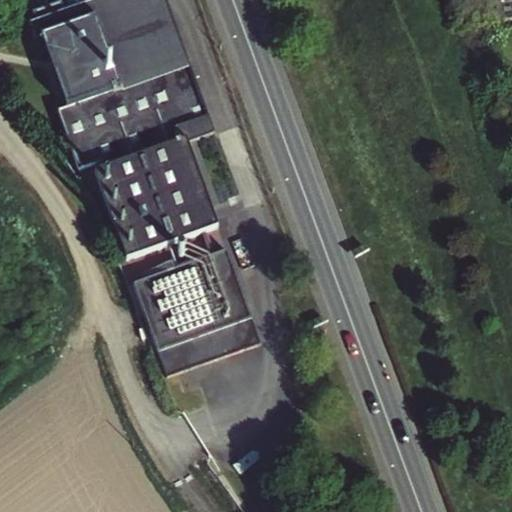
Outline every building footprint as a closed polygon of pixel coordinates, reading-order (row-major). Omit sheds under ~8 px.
[(68,107),(188,64),(164,0),(83,0),(26,21),(32,37),(42,34),(68,107)] [(68,107),(58,111),(80,170),(98,163),(101,169),(96,171),(127,257),(196,233),(204,230),(218,226),(186,140),(182,141),(179,135),(210,124),(188,64),(68,107)] [(151,338),(246,305),(226,247),(212,252),(204,230),(196,233),(204,255),(131,282),(151,338)] [(179,253),(180,251),(179,250),(179,248),(177,247),(175,247),(174,247),(172,248),(171,250),(171,251),(171,253),(172,254),(174,255),(175,256),(177,255),(178,254),(179,253)] [(151,338),(165,376),(260,342),(246,305),(151,338)]
